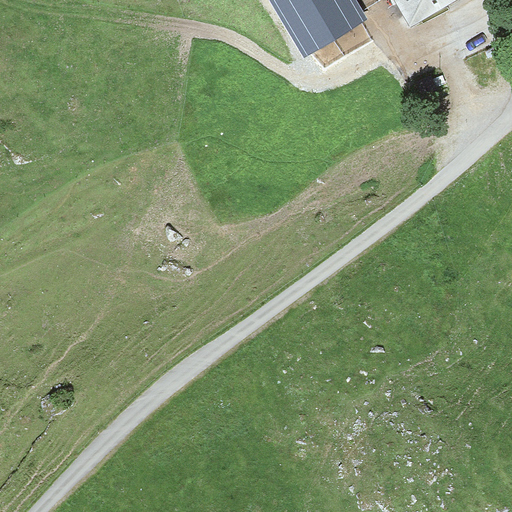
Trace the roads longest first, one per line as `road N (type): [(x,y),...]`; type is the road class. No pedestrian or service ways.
road 1 (track): [(511,118),(140,408),(36,511)]
road 2 (track): [(30,0),(90,14),(398,45),(511,95)]
